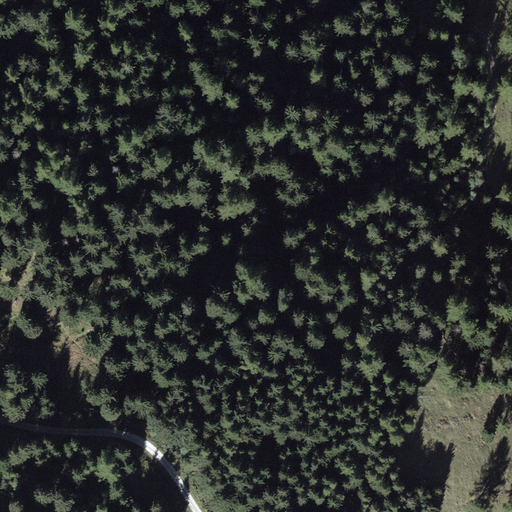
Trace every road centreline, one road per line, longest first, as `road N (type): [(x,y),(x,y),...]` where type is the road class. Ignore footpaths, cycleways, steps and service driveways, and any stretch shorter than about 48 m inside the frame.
road 1 (track): [(511,210),(490,194),(483,168),(496,96),(487,41),(420,0)]
road 2 (track): [(197,511),(169,468),(135,439),(0,418)]
